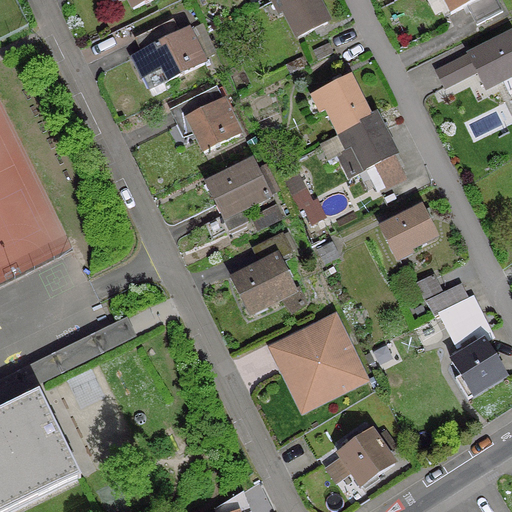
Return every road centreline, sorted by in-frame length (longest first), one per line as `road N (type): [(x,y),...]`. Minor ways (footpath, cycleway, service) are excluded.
road 1 (residential): [(30,0),(281,511)]
road 2 (residential): [(351,0),(511,333)]
road 3 (residential): [(511,443),(406,511)]
